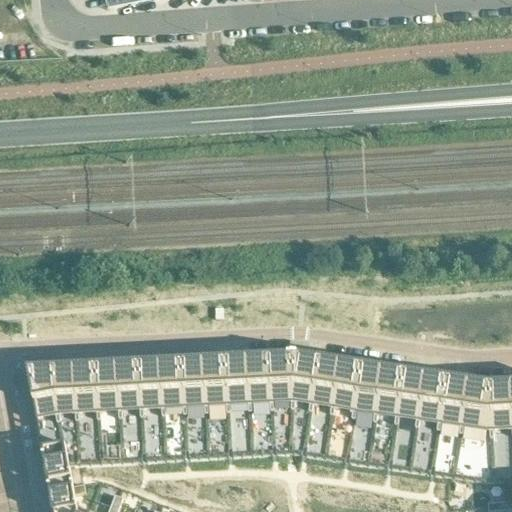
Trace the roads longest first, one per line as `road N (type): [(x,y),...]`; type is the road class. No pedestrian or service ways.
road 1 (residential): [(511,359),(466,361),(302,335),(12,348),(0,362),(28,511)]
road 2 (unclassified): [(65,24),(89,29),(480,0)]
